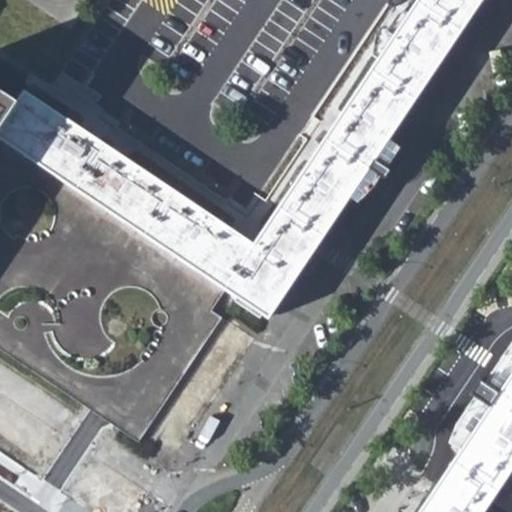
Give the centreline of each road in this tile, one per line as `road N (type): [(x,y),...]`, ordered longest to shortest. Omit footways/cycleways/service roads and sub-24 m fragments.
road 1 (tertiary): [(511,118),(287,450),(188,504)]
road 2 (tertiary): [(312,511),(511,218)]
road 3 (residential): [(188,504),(0,377)]
